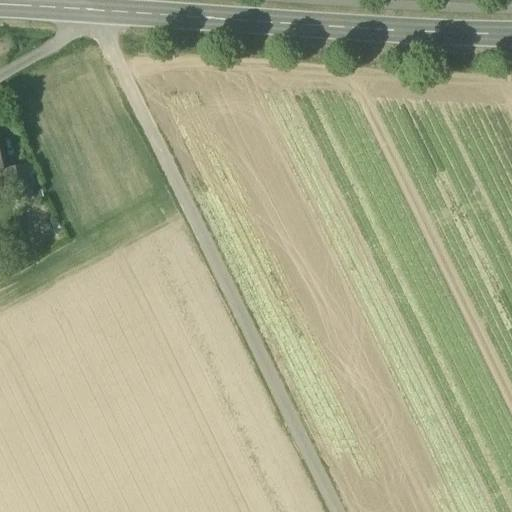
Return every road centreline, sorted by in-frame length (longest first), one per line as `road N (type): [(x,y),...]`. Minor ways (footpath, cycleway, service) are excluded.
road 1 (track): [(79,9),(105,38),(335,511)]
road 2 (secondary): [(511,34),(0,5)]
